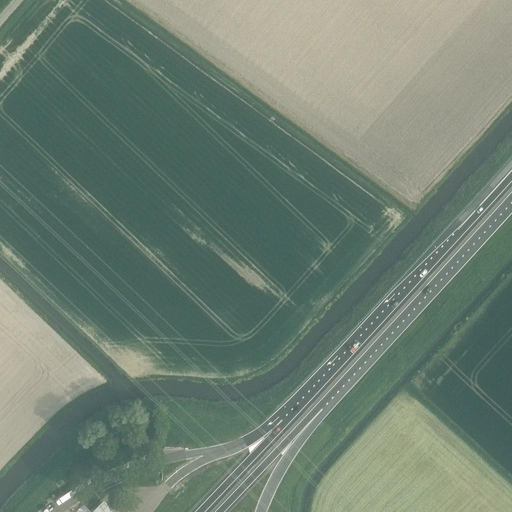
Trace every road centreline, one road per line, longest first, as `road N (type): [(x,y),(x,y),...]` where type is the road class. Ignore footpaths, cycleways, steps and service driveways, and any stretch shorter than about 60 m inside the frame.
road 1 (trunk): [(511,173),(198,511)]
road 2 (trunk): [(217,511),(511,198)]
